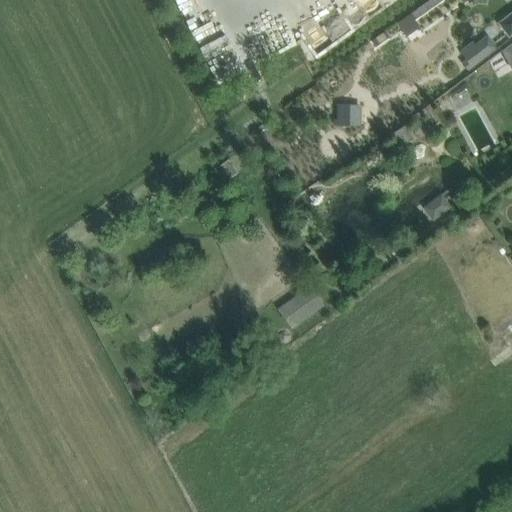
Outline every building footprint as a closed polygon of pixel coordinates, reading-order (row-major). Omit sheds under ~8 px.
[(428,0),(398,22),(406,36),(419,28),(414,20),(443,0),(428,0)] [(511,14),(499,24),(508,37),(511,33),(511,14)] [(385,31),(372,39),(376,46),(389,38),(385,31)] [(511,42),(500,52),(511,71),(511,42)] [(336,107),(336,126),(359,127),(359,108),(336,107)] [(403,127),(392,135),(400,147),(411,139),(403,127)] [(229,162),(218,170),(226,181),(237,172),(229,162)]
